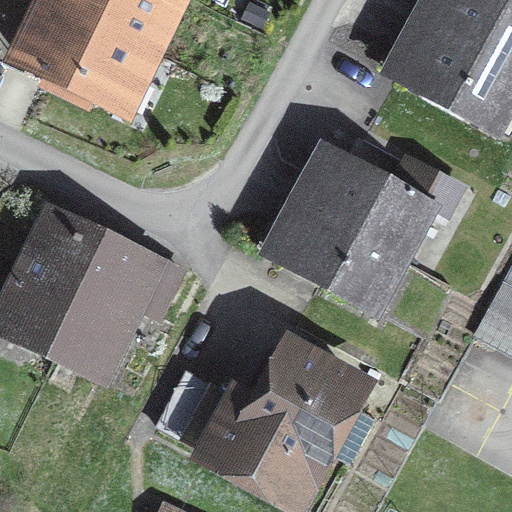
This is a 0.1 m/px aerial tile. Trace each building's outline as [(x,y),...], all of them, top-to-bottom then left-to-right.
[(167,0),(57,0),(54,5),(144,48),(167,0)] [(439,0),(424,28),(511,75),(511,9),(494,0),(439,0)] [(144,48),(54,5),(25,66),(70,88),(65,99),(88,110),(93,99),(115,110),(144,48)] [(511,90),(511,75),(424,28),(396,79),(490,130),(511,90)] [(303,208),(397,259),(425,208),(331,156),(303,208)] [(275,259),(369,310),(397,259),(303,208),(275,259)] [(53,225),(5,325),(100,370),(130,306),(159,319),(176,284),(53,225)] [(511,294),(502,312),(511,317),(511,294)] [(511,317),(502,312),(471,370),(511,392),(511,317)] [(208,456),(297,505),(361,389),(292,352),(264,404),(243,392),(208,456)]
